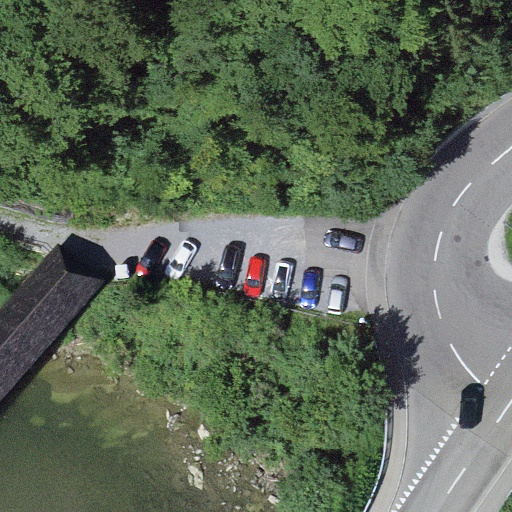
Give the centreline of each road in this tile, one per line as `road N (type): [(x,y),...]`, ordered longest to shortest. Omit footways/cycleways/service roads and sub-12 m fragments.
road 1 (track): [(99,248),(242,245),(433,262)]
road 2 (tertiary): [(511,404),(455,356),(437,315),(433,262),(454,204),(511,149)]
